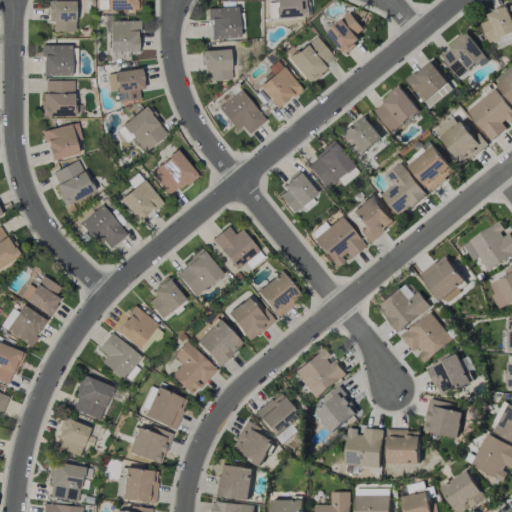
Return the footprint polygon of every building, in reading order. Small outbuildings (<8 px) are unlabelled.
[(136,0),(106,0),(107,10),(136,10),(136,0)] [(305,17),(304,0),(274,0),(275,18),(305,17)] [(74,1),(47,1),(47,21),(53,21),(53,31),(75,31),(74,1)] [(490,20),(480,24),(489,43),(511,33),(511,18),(506,4),(487,13),(490,20)] [(239,38),(237,6),(209,8),(210,39),(239,38)] [(364,29),(349,12),(326,33),(344,54),(360,39),(356,35),(364,29)] [(139,51),(138,20),(108,21),(109,51),(139,51)] [(486,56),(467,32),(439,55),(458,79),(486,56)] [(308,82),(335,59),(315,36),(288,59),(308,82)] [(76,45),(42,45),(42,76),(76,75),(76,45)] [(231,79),(229,49),(201,50),(202,71),(209,71),(210,81),(231,79)] [(258,85),(277,109),(301,89),(277,59),(267,68),(272,74),(258,85)] [(452,90),(431,61),(407,79),(428,108),(452,90)] [(511,64),(493,81),(511,102),(511,64)] [(139,98),(138,90),(143,89),(140,68),(106,73),(109,91),(116,90),(118,101),(139,98)] [(74,80),(43,80),(43,116),(74,116),(74,80)] [(419,111),(400,86),(372,108),(392,133),(419,111)] [(491,141),(508,127),(507,125),(511,121),(511,110),(494,88),(466,111),(491,141)] [(265,120),(240,89),(217,108),(236,130),(242,125),(249,133),(265,120)] [(167,133),(144,106),(122,124),(144,152),(167,133)] [(360,157),(383,136),(363,115),(340,136),(360,157)] [(473,138),(455,116),(435,132),(462,165),(488,144),(479,133),(473,138)] [(75,141),(81,140),(77,123),(43,129),(49,160),(78,155),(75,141)] [(353,165),(334,141),(306,163),(324,187),(353,165)] [(454,172),(433,146),(408,166),(430,192),(454,172)] [(149,171),(167,197),(196,176),(178,150),(149,171)] [(63,205),(92,193),(79,160),(50,172),(63,205)] [(399,217),(426,194),(400,162),(384,175),(392,184),(380,194),(399,217)] [(286,189),(278,195),(293,212),(316,192),(297,171),(282,184),(286,189)] [(161,202),(143,179),(119,199),(137,221),(161,202)] [(359,231),(368,243),(393,222),(371,194),(350,211),(363,228),(359,231)] [(79,222),(97,245),(103,239),(110,248),(126,234),(101,204),(79,222)] [(347,260),(365,246),(341,216),(313,238),(335,267),(346,259),(347,260)] [(487,270),(511,255),(511,236),(509,231),(506,232),(500,222),(462,244),(473,261),(479,257),(487,270)] [(0,266),(18,257),(2,225),(0,226),(0,266)] [(233,234),(228,227),(213,237),(233,269),(258,253),(242,228),(233,234)] [(195,296),(222,273),(201,249),(174,273),(195,296)] [(440,301),(465,281),(444,255),(419,274),(440,301)] [(511,265),(503,270),(506,277),(489,285),(500,308),(511,302),(511,265)] [(255,292),(277,317),(301,297),(280,271),(255,292)] [(34,287),(27,283),(19,297),(48,315),(59,297),(55,295),(60,287),(41,275),(34,287)] [(160,318),(184,300),(167,277),(150,290),(155,296),(148,301),(160,318)] [(398,332),(430,306),(417,291),(413,295),(403,283),(376,306),(398,332)] [(247,341),(274,322),(264,308),(259,312),(248,297),(227,312),(247,341)] [(11,308),(0,325),(0,327),(30,347),(37,337),(35,336),(45,319),(22,304),(17,312),(11,308)] [(140,350),(159,326),(133,305),(114,330),(140,350)] [(413,352),(416,350),(426,362),(453,339),(429,312),(400,337),(413,352)] [(219,366),(242,343),(218,319),(195,341),(219,366)] [(100,361),(122,380),(141,357),(110,332),(97,348),(106,355),(100,361)] [(181,363),(170,375),(190,393),(200,382),(203,384),(216,369),(185,341),(172,355),(181,363)] [(22,352),(0,343),(0,381),(9,385),(22,352)] [(294,368),(314,398),(346,376),(334,358),(330,361),(322,350),(294,368)] [(471,382),(457,353),(426,368),(441,397),(471,382)] [(112,386),(83,375),(70,409),(98,420),(112,386)] [(143,416),(174,429),(187,400),(156,387),(143,416)] [(322,399),(327,405),(316,412),(331,433),(358,413),(339,387),(322,399)] [(276,438),(301,418),(279,392),(254,412),(276,438)] [(0,416),(8,396),(0,393),(0,416)] [(458,438),(463,412),(449,409),(451,403),(430,398),(423,431),(458,438)] [(494,432),(511,441),(511,405),(509,404),(494,432)] [(77,456),(90,428),(65,417),(52,445),(77,456)] [(261,467),(274,444),(255,433),(259,428),(246,420),(229,449),(261,467)] [(154,427),(152,433),(136,427),(127,452),(160,463),(170,433),(154,427)] [(384,430),(363,428),(362,432),(348,431),(345,465),(380,468),(384,430)] [(420,430),(388,430),(388,464),(419,464),(420,430)] [(511,469),(511,446),(485,434),(470,466),(503,481),(508,470),(511,471),(511,469)] [(83,466),(52,461),(47,497),(77,501),(83,466)] [(253,470),(219,464),(214,495),(248,501),(253,470)] [(120,498),(154,503),(158,471),(125,467),(120,498)] [(463,511),(485,498),(468,470),(441,486),(456,511),(463,511)] [(349,511),(349,492),(330,492),(331,504),(314,505),(313,511),(349,511)] [(389,511),(389,495),(354,496),(354,511),(389,511)] [(270,500),(270,511),(302,511),(302,499),(270,500)] [(211,511),(253,511),(254,504),(212,502),(211,511)]
